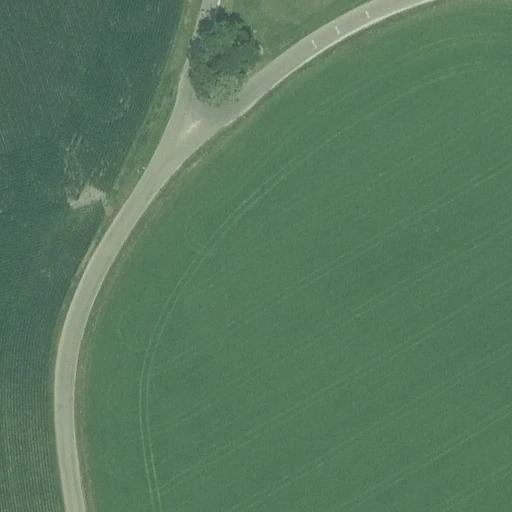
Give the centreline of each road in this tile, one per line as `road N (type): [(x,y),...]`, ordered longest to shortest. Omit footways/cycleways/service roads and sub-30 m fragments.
road 1 (unclassified): [(76,511),(66,428),(75,332),(121,229),(184,142)]
road 2 (unclassified): [(184,142),(306,50),(404,0)]
road 3 (unclassified): [(184,142),(186,97),(210,0)]
